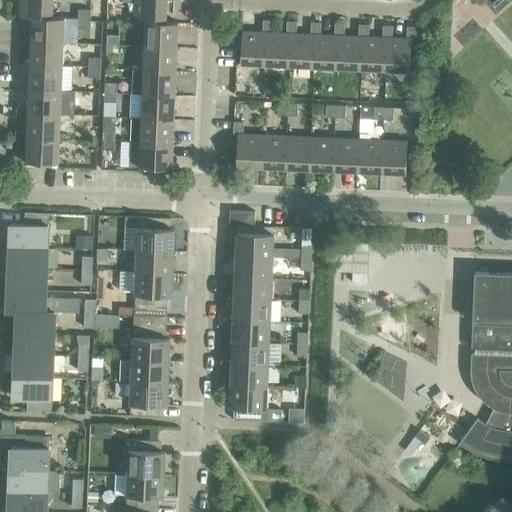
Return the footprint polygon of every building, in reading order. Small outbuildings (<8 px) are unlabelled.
[(19,0),(19,17),(31,17),(32,17),(51,18),(51,17),(52,0),(19,0)] [(133,22),(145,22),(165,23),(165,22),(166,0),(121,0),(122,2),(134,2),(133,22)] [(78,9),(78,19),(90,19),(90,9),(78,9)] [(31,17),(30,41),(63,42),(64,17),(51,17),(51,18),(32,17),(31,17)] [(90,19),(78,19),(77,28),(89,29),(90,19)] [(240,63),(265,64),(266,32),(272,32),(272,20),(262,20),(262,32),(241,31),(240,63)] [(265,64),(289,65),(290,33),(296,33),(296,21),(286,21),(286,33),(272,32),(266,32),(265,64)] [(145,22),(144,46),(176,47),(178,22),(165,22),(165,23),(145,22)] [(289,65),(313,66),(314,34),(320,34),(320,22),(310,22),(310,34),(296,33),(290,33),(289,65)] [(313,66),(337,67),(338,35),(344,35),(344,23),(334,23),(334,35),(320,34),(314,34),(313,66)] [(337,67),(361,68),(362,36),(368,36),(368,25),(358,24),(358,36),(344,35),(338,35),(337,67)] [(361,68),(385,69),(386,37),(392,37),(392,26),(382,25),(382,37),(368,36),(362,36),(361,68)] [(386,37),(385,69),(410,71),(411,39),(416,39),(416,27),(406,26),(406,38),(392,37),(386,37)] [(106,34),(106,44),(118,45),(119,35),(106,34)] [(30,41),(29,65),(62,66),(63,42),(30,41)] [(118,45),(106,44),(106,54),(118,54),(118,45)] [(144,46),(143,70),(175,71),(176,47),(144,46)] [(88,57),(88,67),(100,68),(100,58),(88,57)] [(29,65),(28,89),(61,90),(62,66),(29,65)] [(100,68),(88,67),(87,77),(100,78),(100,68)] [(143,70),(142,94),(174,95),(175,71),(143,70)] [(104,82),(104,92),(116,93),(117,83),(104,82)] [(15,117),(27,117),(27,113),(60,114),(61,90),(28,89),(28,107),(16,107),(15,117)] [(116,93),(104,92),(103,102),(116,102),(116,93)] [(142,94),(141,118),(173,119),(174,95),(142,94)] [(277,115),(287,115),(287,103),(278,102),(277,115)] [(287,103),(287,115),(297,115),(297,103),(287,103)] [(325,117),(335,117),(335,105),(326,104),(325,117)] [(335,105),(335,117),(345,118),(345,105),(335,105)] [(361,106),(360,118),(373,119),(374,106),(361,106)] [(373,119),(383,119),(383,107),(374,106),(373,119)] [(383,107),(383,119),(393,120),(393,107),(383,107)] [(14,141),(26,141),(27,137),(59,138),(60,114),(27,113),(27,117),(27,131),(15,131),(14,141)] [(141,118),(140,142),(172,143),(173,119),(141,118)] [(236,166),(261,167),(262,135),(242,134),(243,122),(233,121),(232,134),(237,134),(236,166)] [(102,130),(102,140),(114,141),(114,131),(102,130)] [(261,167),(285,168),(286,136),(262,135),(261,167)] [(285,168),(309,169),(310,137),(286,136),(285,168)] [(27,137),(26,141),(26,155),(14,155),(13,165),(26,165),(26,162),(58,163),(59,138),(27,137)] [(309,169),(332,170),(334,138),(310,137),(309,169)] [(332,170),(356,171),(358,139),(334,138),(332,170)] [(356,171),(380,172),(382,140),(358,139),(356,171)] [(114,141),(102,140),(101,150),(114,150),(114,141)] [(382,140),(380,172),(405,173),(407,141),(382,140)] [(172,143),(140,142),(139,167),(171,168),(172,143)] [(229,224),(254,226),(254,211),(229,210),(229,224)] [(10,223),(9,245),(47,247),(48,213),(24,212),(24,224),(10,223)] [(137,228),(136,250),(173,252),(174,229),(170,229),(170,218),(125,216),(124,227),(137,228)] [(236,232),(235,255),(272,257),(273,248),(273,234),(236,232)] [(76,234),(75,248),(92,249),(93,235),(76,234)] [(9,245),(8,267),(46,269),(47,247),(9,245)] [(301,249),(301,258),(311,258),(311,246),(301,246),(301,249)] [(97,248),(96,260),(106,261),(107,249),(97,248)] [(273,248),(272,257),(301,258),(301,249),(273,248)] [(136,250),(135,272),(172,273),(173,252),(136,250)] [(235,255),(234,276),(271,278),(272,257),(235,255)] [(82,256),(81,270),(91,270),(92,256),(82,256)] [(311,258),(301,258),(300,270),(310,270),(311,258)] [(8,267),(7,289),(45,290),(46,269),(8,267)] [(91,270),(81,270),(81,284),(91,285),(91,270)] [(133,315),(133,316),(166,317),(167,296),(171,296),(172,273),(135,272),(134,307),(133,315)] [(511,273),(474,272),(471,347),(475,347),(474,353),(471,353),(470,368),(470,372),(471,376),(471,379),(472,383),(473,386),(475,390),(477,393),(479,396),(481,399),(484,402),(487,404),(490,406),(493,408),(486,424),(480,421),(477,418),(459,443),(463,446),(468,449),(473,451),(478,454),(483,456),(488,457),(493,459),(498,460),(504,460),(509,461),(511,460),(511,273)] [(234,276),(233,298),(270,300),(271,278),(234,276)] [(7,311),(17,311),(44,312),(44,311),(45,290),(7,289),(7,311)] [(299,289),(299,301),(309,301),(309,289),(299,289)] [(233,298),(232,320),(270,321),(270,300),(233,298)] [(84,311),(84,313),(94,314),(94,299),(84,299),(84,300),(84,311)] [(309,301),(299,301),(298,313),(308,313),(309,301)] [(119,306),(118,315),(133,315),(134,307),(119,306)] [(17,311),(16,332),(53,334),(54,311),(44,311),(44,312),(17,311)] [(94,314),(84,313),(83,327),(93,328),(93,327),(94,314)] [(94,314),(93,327),(106,327),(107,315),(94,314)] [(133,316),(132,359),(169,361),(169,338),(165,338),(166,317),(133,316)] [(232,320),(232,341),(269,343),(270,321),(232,320)] [(16,332),(15,354),(52,355),(53,334),(16,332)] [(297,332),(297,344),(307,345),(307,333),(297,332)] [(232,341),(231,363),(268,364),(269,343),(232,341)] [(78,342),(78,357),(88,357),(88,343),(78,342)] [(307,345),(297,344),(296,356),(306,357),(307,345)] [(15,354),(14,375),(51,377),(52,355),(15,354)] [(88,357),(78,357),(77,371),(87,371),(88,357)] [(132,359),(131,381),(168,383),(169,361),(132,359)] [(231,363),(230,384),(267,386),(268,364),(231,363)] [(92,368),(91,380),(101,380),(102,368),(92,368)] [(13,398),(50,399),(51,377),(14,375),(13,398)] [(295,387),(305,388),(306,376),(296,375),(295,387)] [(168,383),(131,381),(129,414),(143,415),(143,404),(167,405),(168,383)] [(267,386),(230,384),(229,407),(233,407),(233,420),(281,422),(281,409),(266,409),(267,386)] [(289,408),(288,422),(303,422),(304,409),(289,408)] [(2,421),(1,433),(15,433),(15,421),(2,421)] [(111,427),(94,426),(94,439),(110,440),(111,427)] [(11,446),(10,469),(47,470),(48,448),(60,448),(61,437),(49,436),(25,435),(24,447),(11,446)] [(128,439),(127,473),(164,474),(165,452),(141,451),(142,440),(137,440),(128,439)] [(10,469),(9,490),(47,491),(59,491),(60,472),(47,471),(47,470),(10,469)] [(127,473),(125,506),(139,507),(139,496),(163,497),(164,474),(127,473)] [(72,479),(72,493),(82,493),(83,479),(72,479)] [(9,490),(8,511),(14,511),(45,511),(47,491),(9,490)] [(88,491),(87,502),(97,502),(98,492),(88,491)] [(82,493),(72,493),(71,507),(81,508),(82,493)]
